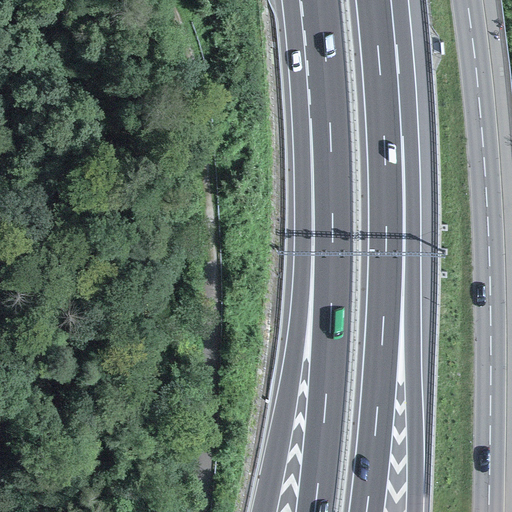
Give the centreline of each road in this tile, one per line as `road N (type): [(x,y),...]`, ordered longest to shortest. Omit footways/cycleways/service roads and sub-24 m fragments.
road 1 (track): [(206,511),(215,294),(207,102),(169,0)]
road 2 (primary): [(490,511),(488,235),(466,0)]
road 3 (motorway): [(327,118),(285,397),(258,511)]
road 4 (motorway): [(327,118),(331,252),(313,511)]
road 5 (motorway): [(415,511),(412,275),(385,140)]
road 6 (motorway): [(365,511),(380,377),(385,140)]
road 7 (motorway): [(385,140),(372,0)]
